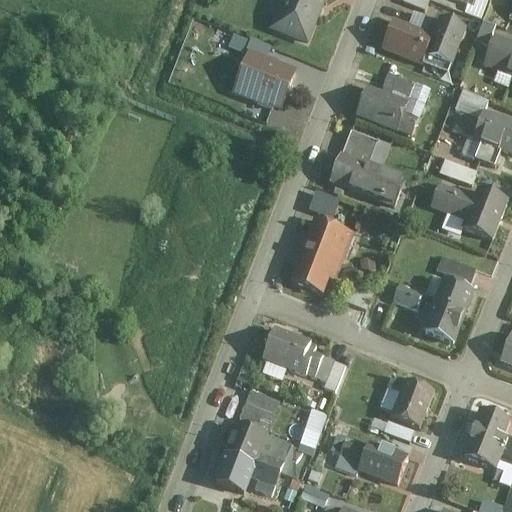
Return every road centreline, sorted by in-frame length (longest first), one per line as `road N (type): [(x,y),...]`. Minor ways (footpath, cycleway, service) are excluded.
road 1 (residential): [(257,298),(372,0)]
road 2 (residential): [(175,511),(257,298)]
road 3 (residential): [(257,298),(465,381)]
road 4 (residential): [(414,511),(465,381)]
road 5 (residential): [(465,381),(511,260)]
